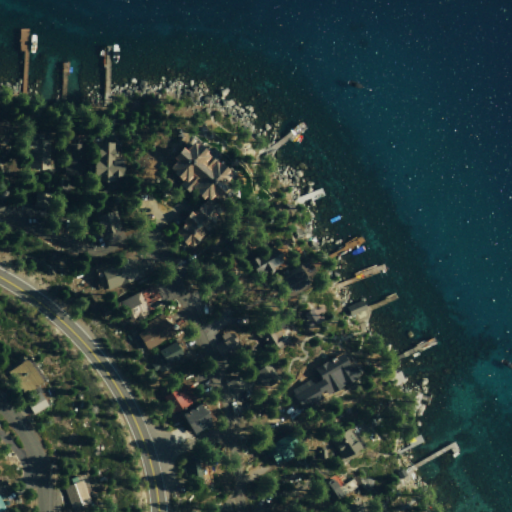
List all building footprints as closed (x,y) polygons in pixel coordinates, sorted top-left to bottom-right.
[(46,170),(45,140),(23,141),(23,171),(46,170)] [(229,178),(185,140),(177,149),(178,149),(160,169),(201,205),(208,196),(211,198),(229,178)] [(62,142),(63,175),(82,174),(80,141),(62,142)] [(107,144),(88,145),(90,183),(98,183),(98,191),(110,191),(109,178),(118,177),(117,162),(108,162),(107,144)] [(169,237),(187,251),(214,217),(195,202),(169,237)] [(117,233),(114,212),(91,216),(94,236),(117,233)] [(253,275),(277,262),(269,246),(244,259),(253,275)] [(95,268),(104,290),(140,275),(134,260),(126,263),(123,256),(95,268)] [(275,282),(284,297),(300,286),(296,279),(309,270),(302,259),(293,265),(296,269),(275,282)] [(117,301),(127,322),(146,312),(136,291),(117,301)] [(141,348),(171,336),(163,315),(132,328),(141,348)] [(279,326),(274,319),(255,330),(267,351),(283,342),(275,328),(279,326)] [(211,347),(222,360),(239,345),(229,333),(211,347)] [(154,373),(167,368),(165,362),(178,357),(172,343),(146,353),(154,373)] [(337,388),(350,382),(336,353),(323,359),(337,388)] [(4,373),(23,394),(40,378),(21,357),(4,373)] [(250,374),(262,387),(274,376),(263,363),(250,374)] [(190,401),(181,383),(158,396),(168,413),(190,401)] [(42,407),(35,392),(21,399),(28,414),(42,407)] [(189,433),(206,423),(194,403),(177,413),(189,433)] [(329,437),(337,458),(356,451),(348,430),(329,437)] [(273,465),(287,454),(276,439),(261,450),(273,465)] [(182,458),(183,477),(196,477),(195,457),(182,458)] [(68,484),(61,486),(69,511),(90,503),(80,474),(66,479),(68,484)] [(318,485),(325,503),(339,497),(332,479),(318,485)]
